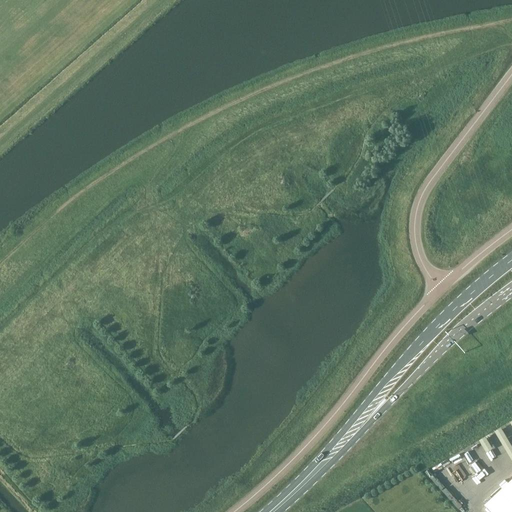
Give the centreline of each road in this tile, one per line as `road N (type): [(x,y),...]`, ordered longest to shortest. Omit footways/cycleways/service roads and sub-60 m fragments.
road 1 (primary): [(511,259),(446,314),(267,511)]
road 2 (primary): [(275,511),(511,287)]
road 3 (unclassified): [(444,285),(289,462),(233,511)]
road 4 (unclassified): [(444,285),(417,251),(416,208),(511,73)]
